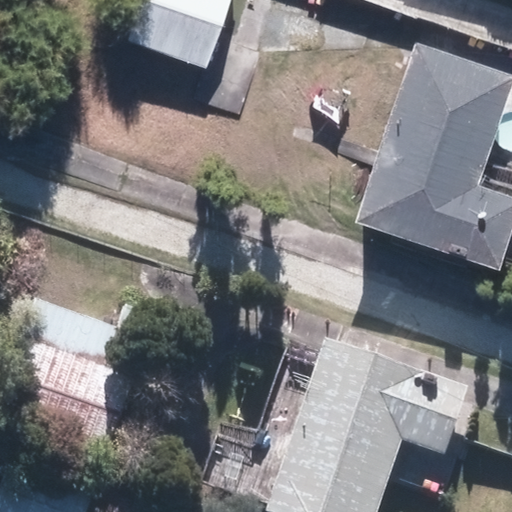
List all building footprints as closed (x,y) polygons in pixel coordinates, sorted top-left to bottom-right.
[(227,0),(139,0),(125,42),(203,69),(227,0)] [(408,47),(347,220),(490,270),(511,206),(468,192),(507,81),(408,47)] [(30,312),(0,399),(0,429),(105,465),(154,323),(127,314),(118,342),(30,312)] [(456,399),(319,353),(265,511),(373,511),(395,449),(435,462),(456,399)] [(12,462),(0,495),(0,511),(84,511),(92,490),(12,462)]
